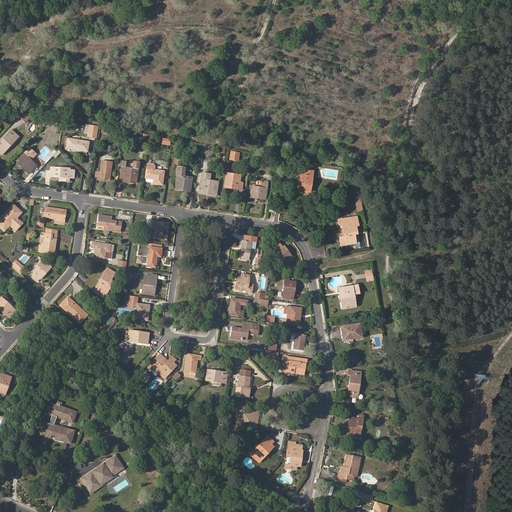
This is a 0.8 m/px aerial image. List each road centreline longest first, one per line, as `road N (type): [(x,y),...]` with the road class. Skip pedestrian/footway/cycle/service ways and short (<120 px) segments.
road 1 (residential): [(230,219),(283,228),(303,243),(328,387),(276,383),(272,423),(321,434)]
road 2 (residential): [(182,212),(165,334),(213,341),(230,219)]
road 3 (residential): [(82,198),(70,273),(10,339)]
